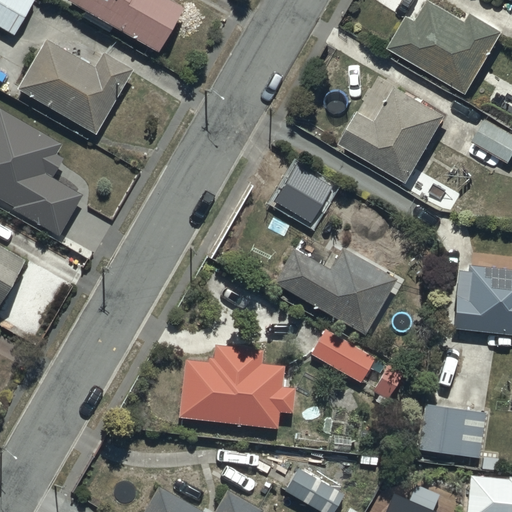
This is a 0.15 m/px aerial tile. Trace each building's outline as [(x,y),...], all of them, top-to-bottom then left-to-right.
[(0,0),(0,25),(12,33),(32,0),(0,0)] [(61,0),(145,51),(151,41),(159,46),(185,2),(182,0),(61,0)] [(410,9),(391,41),(469,87),(505,26),(474,7),(468,17),(440,0),(426,0),(418,14),(410,9)] [(45,34),(17,84),(98,130),(135,65),(104,47),(96,63),(45,34)] [(361,104),(341,138),(409,178),(449,110),(397,79),(377,114),(361,104)] [(0,191),(15,200),(12,205),(58,231),(82,190),(52,173),(64,153),(56,149),(62,139),(0,104),(0,191)] [(511,128),(486,114),(473,138),(509,158),(511,153),(511,128)] [(297,165),(275,201),(312,223),(333,186),(297,165)] [(373,201),(354,232),(395,258),(414,226),(373,201)] [(0,298),(25,256),(0,241),(0,298)] [(295,243),(275,277),(365,330),(397,275),(343,243),(331,264),(295,243)] [(460,264),(453,323),(511,329),(511,265),(471,261),(471,265),(460,264)] [(325,323),(310,349),(362,379),(370,365),(380,371),(371,387),(380,392),(376,397),(383,401),(403,368),(325,323)] [(185,355),(179,412),(277,422),(279,407),(293,408),(295,384),(283,383),(286,362),(262,359),(263,345),(215,340),(214,353),(207,352),(207,357),(185,355)] [(486,408),(425,401),(419,446),(481,454),(486,408)] [(299,463),(285,486),(329,511),(332,511),(345,490),(299,463)] [(470,472),(467,511),(511,511),(511,470),(509,471),(509,475),(470,472)] [(160,480),(141,511),(260,511),(264,506),(228,485),(212,510),(160,480)] [(436,511),(391,493),(382,511),(436,511)]
